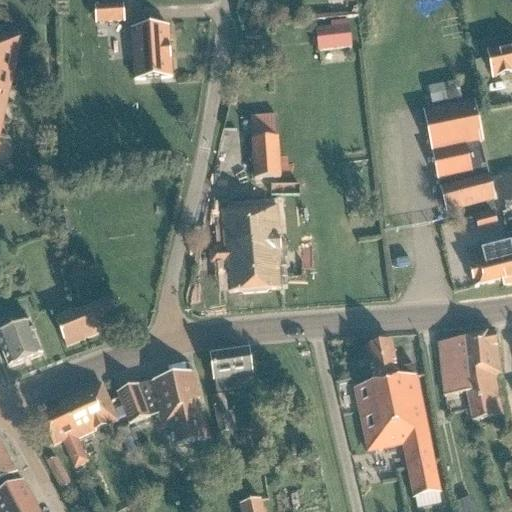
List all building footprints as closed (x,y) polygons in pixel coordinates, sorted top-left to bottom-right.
[(123,8),(95,10),(96,26),(124,24),(123,8)] [(319,26),(320,32),(316,32),(319,54),(350,50),(347,23),(319,26)] [(171,80),(169,29),(132,32),(134,82),(171,80)] [(0,35),(0,147),(22,40),(0,35)] [(511,50),(488,56),(493,79),(511,75),(511,50)] [(461,101),(457,83),(427,89),(431,107),(461,101)] [(439,191),(441,191),(446,213),(494,201),(479,144),(482,143),(474,104),(423,115),(439,191)] [(250,120),(254,182),(280,180),(276,118),(250,120)] [(511,179),(499,182),(502,194),(511,191),(511,179)] [(229,295),(280,291),(279,269),(281,269),(276,208),(220,212),(223,250),(213,250),(214,254),(204,255),(205,266),(224,264),(225,273),(227,273),(229,295)] [(54,217),(57,232),(70,230),(67,214),(54,217)] [(493,215),(486,217),(489,229),(496,227),(493,215)] [(511,236),(508,238),(510,246),(486,252),(487,256),(482,258),(483,261),(468,265),(475,290),(502,283),(503,289),(511,286),(511,236)] [(71,312),(72,313),(54,320),(66,349),(98,336),(97,333),(119,324),(110,302),(77,315),(75,310),(71,312)] [(0,348),(9,371),(42,358),(28,321),(27,322),(21,308),(0,316),(0,348)] [(472,374),(499,369),(495,334),(466,340),(472,374)] [(473,377),(472,374),(466,340),(438,346),(444,399),(466,395),(467,395),(467,378),(473,377)] [(391,345),(365,350),(373,388),(354,392),(367,455),(403,448),(414,500),(439,494),(433,464),(434,464),(417,379),(416,379),(413,368),(397,371),(391,345)] [(211,359),(216,397),(256,391),(250,353),(211,359)] [(467,395),(466,395),(473,424),(502,418),(493,377),(500,376),(499,369),(472,374),(473,377),(467,378),(467,395)] [(138,388),(117,395),(130,426),(158,416),(161,431),(172,428),(175,448),(209,441),(194,375),(151,384),(138,388)] [(60,411),(77,441),(117,422),(101,387),(59,406),(60,411)] [(228,415),(223,396),(212,399),(220,436),(236,432),(232,414),(228,415)] [(87,463),(77,441),(60,411),(40,420),(53,448),(62,444),(75,469),(87,463)] [(131,440),(122,443),(127,458),(136,455),(131,440)] [(0,483),(11,477),(16,474),(0,443),(0,483)] [(71,486),(56,459),(46,465),(61,492),(71,486)] [(0,511),(36,511),(22,485),(16,488),(11,477),(0,483),(0,511)] [(460,511),(477,511),(476,509),(472,499),(457,505),(459,510),(460,511)] [(262,511),(260,503),(239,507),(240,511),(262,511)]
